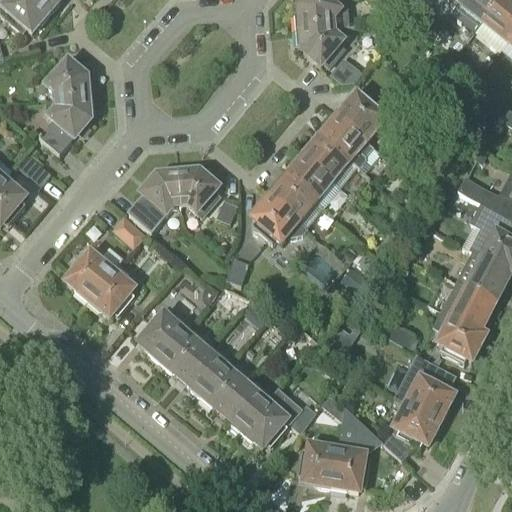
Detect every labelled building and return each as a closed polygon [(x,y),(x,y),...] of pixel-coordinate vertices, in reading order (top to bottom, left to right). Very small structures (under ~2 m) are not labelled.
[(39,34),(50,20),(26,0),(16,0),(3,16),(7,19),(3,24),(23,42),(28,37),(31,40),(38,33),(39,34)] [(26,0),(50,20),(67,0),(26,0)] [(294,21),(295,37),(332,34),(332,27),(338,19),(334,15),(338,10),(326,0),(319,0),(318,2),(316,0),(312,0),(299,16),(299,21),(294,21)] [(502,5),(495,0),(461,0),(455,8),(482,30),(502,5)] [(511,47),(511,13),(502,5),(482,30),(508,52),(511,47)] [(332,34),(295,37),(297,53),(302,53),(302,58),(320,73),(324,69),(329,73),(342,57),(338,53),(342,48),(333,41),(332,34)] [(343,89),(356,87),(364,78),(345,63),(331,79),(343,89)] [(59,70),(46,86),(51,90),(47,94),(56,101),(56,109),(93,107),(91,90),(86,90),(86,85),(68,70),(64,74),(59,70)] [(400,80),(409,87),(413,82),(412,76),(408,73),(400,80)] [(445,119),(453,108),(441,99),(433,109),(445,119)] [(338,125),(366,149),(384,128),(380,125),(385,119),(364,102),(360,107),(356,104),(338,125)] [(53,128),(38,146),(59,163),(89,127),(89,123),(94,122),(93,107),(56,109),(48,109),(50,125),(53,128)] [(511,120),(509,119),(500,130),(511,136),(511,120)] [(373,155),(366,149),(338,125),(321,145),(351,172),(358,177),(365,169),(365,164),(373,155)] [(457,157),(468,158),(469,145),(458,144),(457,157)] [(321,145),(304,165),(332,189),(343,176),(347,176),(351,172),(321,145)] [(37,168),(29,161),(15,176),(24,183),(37,168)] [(304,165),(287,185),(318,211),(322,206),(323,200),(332,189),(304,165)] [(0,191),(12,178),(0,167),(0,191)] [(479,214),(505,225),(511,213),(511,175),(498,203),(464,185),(457,200),(473,208),(480,212),(479,214)] [(188,213),(196,220),(202,225),(221,202),(215,198),(217,196),(199,181),(194,181),(193,176),(177,177),(180,214),(188,213)] [(180,214),(177,177),(161,178),(161,184),(157,184),(141,202),(146,206),(132,222),(152,239),(173,214),(180,214)] [(25,189),(12,178),(0,191),(0,233),(3,230),(8,234),(25,213),(20,210),(24,205),(16,199),(25,189)] [(287,185),(270,204),(299,228),(309,216),(313,216),(318,211),(287,185)] [(256,229),(252,234),(273,252),(277,247),(281,250),(289,240),(291,242),(302,240),(307,235),(299,228),(270,204),(252,226),(256,229)] [(231,230),(238,212),(224,207),(217,225),(231,230)] [(511,228),(505,225),(479,214),(477,218),(471,230),(482,235),(470,257),(473,259),(472,261),(482,265),(510,281),(511,281),(511,228)] [(144,241),(123,224),(112,236),(133,254),(144,241)] [(404,248),(410,241),(399,233),(394,240),(404,248)] [(391,252),(380,250),(377,257),(378,264),(388,266),(392,259),(391,252)] [(112,280),(113,281),(123,268),(109,256),(97,269),(85,258),(65,282),(70,286),(67,290),(74,297),(74,298),(87,309),(112,280)] [(248,269),(232,264),(224,284),(240,289),(248,269)] [(465,296),(466,297),(494,311),(510,281),(482,265),(481,267),(480,267),(465,296)] [(147,289),(158,298),(175,278),(165,269),(147,289)] [(370,288),(350,274),(341,287),(361,301),(370,288)] [(117,326),(135,306),(130,301),(133,297),(113,281),(112,280),(87,309),(100,320),(101,319),(109,326),(112,322),(117,326)] [(208,294),(204,299),(205,305),(210,309),(216,301),(208,294)] [(478,341),(479,340),(494,311),(466,297),(450,326),(478,341)] [(251,322),(256,317),(250,311),(245,317),(251,322)] [(160,371),(185,342),(163,324),(160,327),(156,324),(138,344),(143,348),(140,352),(147,358),(147,360),(160,371)] [(385,329),(375,324),(370,335),(380,340),(385,329)] [(478,341),(450,326),(438,351),(442,353),(439,359),(463,371),(466,366),(471,368),(484,343),(479,340),(478,341)] [(414,343),(388,327),(380,340),(407,356),(414,343)] [(349,340),(340,333),(325,354),(340,365),(355,344),(349,340)] [(185,342),(160,371),(173,381),(174,381),(181,387),(207,356),(201,351),(196,351),(185,342)] [(313,351),(309,357),(318,363),(323,357),(316,351),(313,351)] [(207,356),(181,387),(188,392),(187,394),(200,404),(225,376),(213,366),(213,361),(207,356)] [(413,371),(430,380),(428,384),(437,388),(444,376),(417,363),(413,371)] [(447,416),(449,412),(448,412),(452,403),(448,401),(451,396),(437,388),(428,384),(430,380),(413,371),(407,383),(396,403),(407,409),(407,410),(441,428),(442,426),(441,426),(443,424),(446,418),(446,415),(447,416)] [(225,376),(200,404),(213,415),(214,415),(221,420),(247,390),(242,385),(236,385),(225,376)] [(247,390),(221,420),(227,426),(227,428),(240,438),(265,409),(252,399),(252,394),(247,390)] [(300,414),(292,407),(288,405),(278,397),(276,395),(265,409),(240,438),(253,449),(254,449),(262,455),(265,452),(270,456),(290,431),(303,416),(300,414)] [(340,413),(330,404),(322,413),(334,423),(340,413)] [(320,417),(309,408),(303,416),(290,431),(300,440),(320,417)] [(441,428),(407,410),(394,435),(399,437),(396,442),(392,439),(382,450),(387,454),(402,467),(414,453),(419,456),(422,450),(427,452),(431,444),(432,444),(434,441),(433,440),(435,438),(439,432),(439,429),(440,430),(441,428)] [(336,457),(330,496),(347,498),(348,497),(358,499),(359,494),(365,495),(369,468),(362,467),(363,462),(353,460),(354,451),(357,427),(343,414),(338,448),(336,457)] [(330,496),(336,457),(309,453),(309,458),(303,457),(298,484),(304,485),(303,490),(313,492),(314,493),(330,496)]
